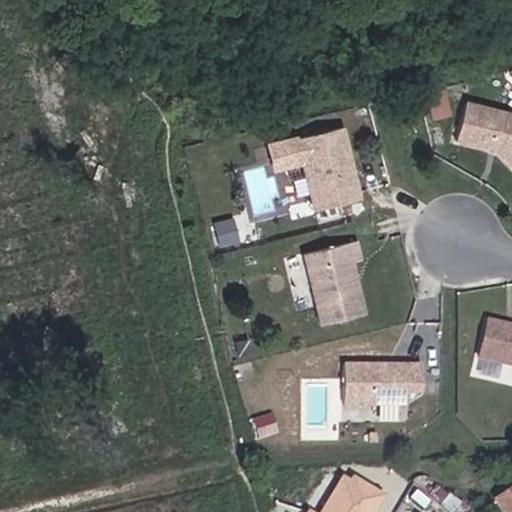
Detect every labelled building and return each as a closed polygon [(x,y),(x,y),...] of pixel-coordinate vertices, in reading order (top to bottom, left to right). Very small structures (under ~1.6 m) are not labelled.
[(465,111),(459,87),(443,90),(448,115),(465,111)] [(511,107),(480,98),(469,136),(509,147),(511,149),(511,107)] [(362,165),(360,155),(363,154),(356,120),(312,129),(328,201),(371,191),(366,164),(362,165)] [(250,230),(245,207),(226,211),(232,234),(250,230)] [(366,271),(362,253),(370,251),(366,233),(314,244),(329,315),(373,305),(368,280),(364,281),(362,273),(366,271)] [(511,363),(511,323),(495,317),(481,351),(511,363)] [(428,386),(429,359),(396,359),(391,362),(386,362),(386,358),(350,357),(349,397),(411,398),(411,386),(428,386)] [(310,511),(308,510),(307,511),(370,511),(379,498),(341,476),(319,511),(310,511)]
